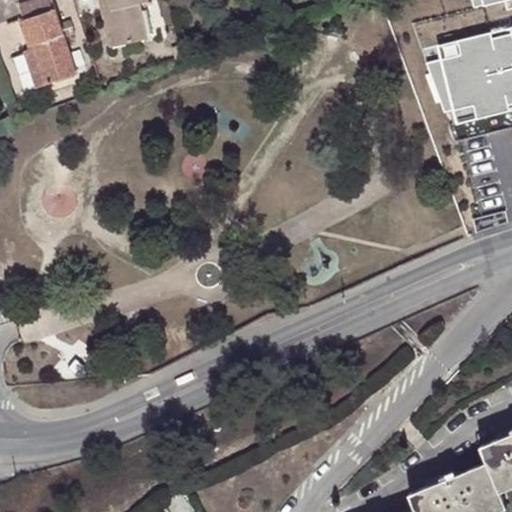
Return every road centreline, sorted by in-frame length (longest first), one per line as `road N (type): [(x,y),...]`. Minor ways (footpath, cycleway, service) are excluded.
road 1 (residential): [(96,425),(130,426),(464,278),(482,258)]
road 2 (residential): [(482,258),(457,257),(119,405),(96,425)]
